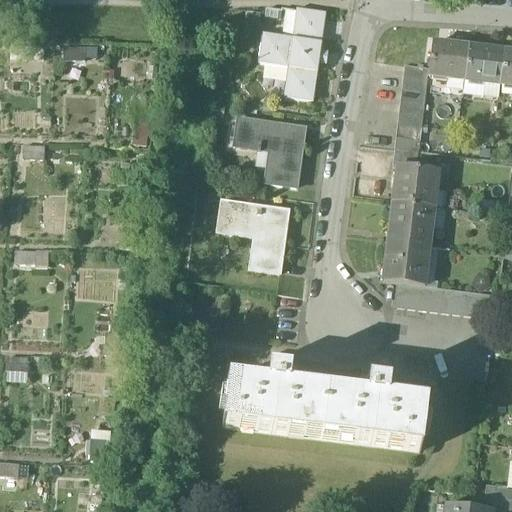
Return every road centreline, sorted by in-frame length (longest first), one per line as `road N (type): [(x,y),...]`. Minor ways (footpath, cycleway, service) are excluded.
road 1 (residential): [(366,7),(324,249),(343,323)]
road 2 (residential): [(511,15),(366,7)]
